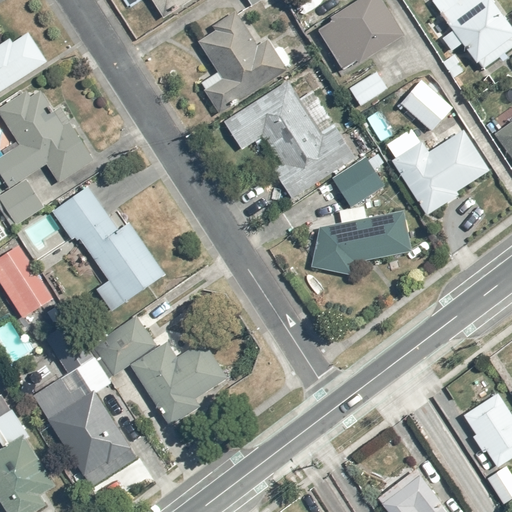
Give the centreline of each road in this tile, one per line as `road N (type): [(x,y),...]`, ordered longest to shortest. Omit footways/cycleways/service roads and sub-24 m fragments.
road 1 (residential): [(74,0),(336,406)]
road 2 (residential): [(511,272),(336,406)]
road 3 (residential): [(336,406),(196,511)]
